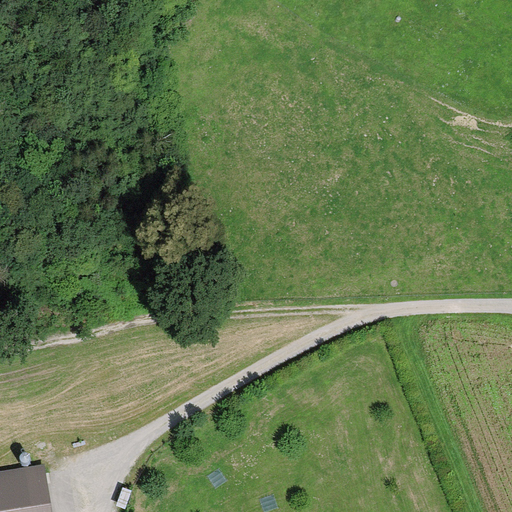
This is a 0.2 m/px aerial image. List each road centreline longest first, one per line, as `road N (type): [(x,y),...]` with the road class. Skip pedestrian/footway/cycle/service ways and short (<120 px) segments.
road 1 (track): [(511,306),(199,313),(0,346)]
road 2 (track): [(382,310),(298,346),(108,455),(81,511)]
